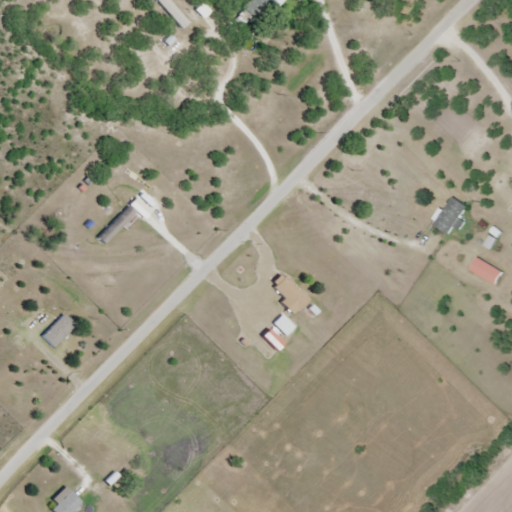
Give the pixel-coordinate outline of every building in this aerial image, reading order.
[(251,0),(232,20),(242,31),(272,0),(251,0)] [(435,225),(450,235),(469,207),(454,197),(435,225)] [(96,236),(103,244),(137,216),(131,208),(96,236)] [(497,286),(505,273),(481,258),(473,270),(497,286)] [(309,300),(284,274),(272,286),(284,299),(280,303),(293,316),(309,300)] [(76,327),(64,315),(42,337),(54,349),(76,327)] [(286,336),(295,328),(282,315),(274,324),(286,336)] [(51,511),(72,511),(81,503),(70,491),(50,511),(51,511)]
